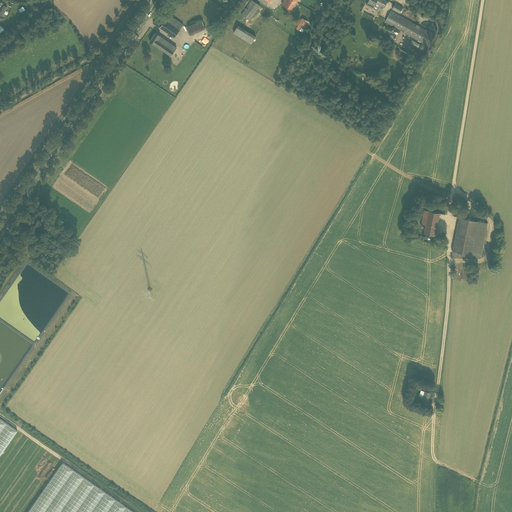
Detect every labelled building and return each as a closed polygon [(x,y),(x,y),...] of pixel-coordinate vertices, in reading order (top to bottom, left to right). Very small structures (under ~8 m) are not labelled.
[(250,20),(260,6),(252,0),(250,0),(241,14),(250,20)] [(284,0),(282,5),(292,10),(298,0),(284,0)] [(387,1),(384,0),(368,0),(366,5),(373,8),(376,2),(384,7),(387,1)] [(403,8),(395,3),(392,9),(400,13),(403,8)] [(429,46),(435,35),(391,11),(385,22),(429,46)] [(296,28),(302,31),(308,21),(302,18),(296,28)] [(180,30),(168,21),(165,19),(160,27),(175,37),(180,30)] [(190,35),(205,28),(203,22),(188,28),(190,35)] [(252,43),(256,36),(237,25),(233,33),(252,43)] [(160,36),(156,32),(150,41),(154,45),(155,44),(171,55),(176,48),(160,36)] [(422,219),(421,224),(426,225),(425,234),(435,236),(439,213),(429,211),(427,220),(422,219)] [(479,221),(459,217),(452,252),(472,256),(479,221)] [(431,393),(425,391),(421,390),(420,395),(424,396),(423,399),(428,401),(431,393)] [(0,454),(17,430),(0,418),(0,454)] [(134,511),(126,506),(63,462),(27,511),(134,511)]
